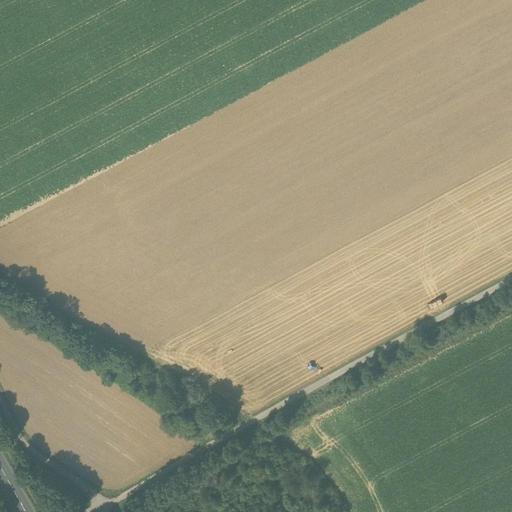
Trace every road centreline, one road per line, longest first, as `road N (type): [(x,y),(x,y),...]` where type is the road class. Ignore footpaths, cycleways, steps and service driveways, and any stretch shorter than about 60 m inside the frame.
road 1 (track): [(89,511),(511,280)]
road 2 (track): [(105,511),(83,485),(23,442),(0,401)]
